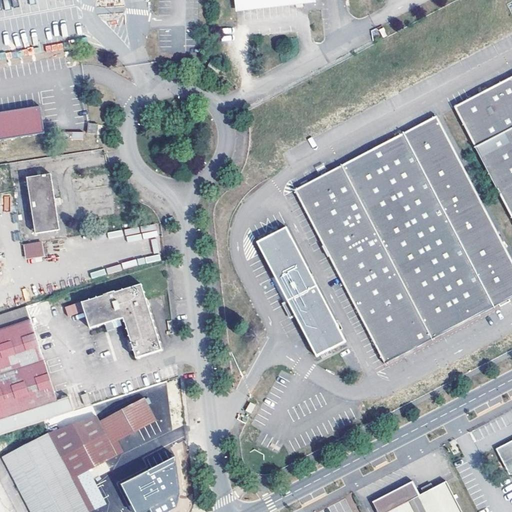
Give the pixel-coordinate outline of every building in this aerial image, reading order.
[(235,0),(237,9),(299,2),(302,2),(303,4),(315,3),(315,0),(235,0)] [(245,25),(224,27),(229,65),(249,63),(245,25)] [(211,60),(208,67),(219,73),(223,67),(211,60)] [(511,77),(455,107),(511,217),(511,77)] [(40,107),(0,113),(0,140),(44,134),(40,107)] [(295,190),(385,364),(511,298),(511,260),(437,116),(295,190)] [(92,125),(89,124),(88,133),(97,134),(98,125),(92,125)] [(51,174),(27,178),(36,234),(60,231),(51,174)] [(346,342),(287,228),(258,243),(288,301),(296,317),(317,357),(345,342),(346,342)] [(42,243),(25,246),(27,258),(43,255),(42,243)] [(105,324),(114,322),(123,319),(137,359),(163,351),(142,285),(116,293),(116,292),(103,295),(104,297),(82,303),(91,329),(105,324)] [(292,319),(296,317),(288,301),(282,304),(290,320),(292,319)] [(0,315),(0,330),(31,320),(27,307),(0,315)] [(70,397),(58,401),(31,320),(0,330),(0,435),(74,411),(70,397)] [(114,322),(105,324),(107,330),(111,328),(116,327),(114,322)] [(88,393),(82,396),(85,405),(91,403),(88,393)] [(88,511),(102,503),(86,472),(117,456),(111,444),(119,441),(156,421),(144,398),(99,422),(96,417),(48,434),(4,458),(32,511),(88,511)] [(252,414),(257,405),(251,402),(246,411),(252,414)] [(119,441),(111,444),(117,456),(124,452),(119,441)] [(511,474),(511,441),(496,450),(510,474),(510,475),(511,474)] [(168,461),(120,482),(133,511),(145,511),(149,510),(149,511),(165,511),(187,502),(168,461)] [(412,482),(372,503),(376,511),(462,511),(447,482),(429,491),(419,496),(412,482)]
